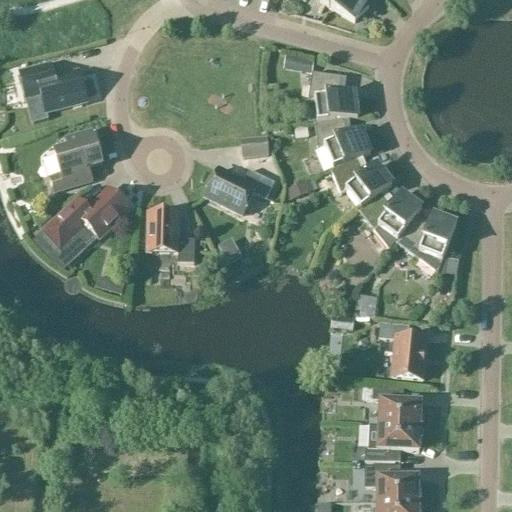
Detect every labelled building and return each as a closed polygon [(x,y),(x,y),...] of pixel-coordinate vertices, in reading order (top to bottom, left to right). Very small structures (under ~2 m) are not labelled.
[(359,0),(322,0),(319,5),(354,26),(356,23),(368,11),(365,7),(366,4),(359,0)] [(289,15),(285,35),(320,41),(323,21),(289,15)] [(53,83),(50,69),(19,77),(26,102),(40,98),(45,116),(70,110),(74,111),(81,109),(83,106),(86,105),(78,77),(53,83)] [(314,104),(317,126),(317,127),(344,123),(344,124),(357,122),(356,119),(359,102),(354,101),(354,98),(343,99),(345,82),(311,77),(307,105),(314,104)] [(372,131),(368,113),(359,115),(363,133),(372,131)] [(317,127),(317,126),(314,126),(317,154),(323,152),(332,172),(332,173),(358,162),(358,163),(370,158),(368,155),(366,138),(361,138),(360,135),(346,140),(344,124),(344,123),(317,127)] [(295,141),(307,140),(306,129),(294,130),(295,141)] [(55,163),(45,166),(50,183),(54,196),(83,187),(80,175),(101,168),(92,136),(65,144),(67,153),(53,157),(55,163)] [(270,159),(267,140),(241,144),(243,162),(270,159)] [(332,173),(332,172),(329,173),(340,199),(345,195),(359,213),(381,196),(382,197),(392,189),(389,186),(383,170),(378,172),(376,169),(365,178),(358,163),(358,162),(332,173)] [(243,186),(218,174),(205,201),(241,219),(252,197),(265,204),(274,187),(249,174),(243,186)] [(314,194),(309,183),(287,194),(292,204),(314,194)] [(129,214),(109,192),(87,213),(77,203),(43,235),(61,253),(85,230),(98,243),(129,214)] [(359,213),(357,215),(389,255),(395,247),(394,247),(396,244),(396,245),(413,222),(413,223),(421,213),(418,211),(408,197),(404,200),(401,198),(392,210),(382,197),(381,196),(359,213)] [(179,218),(147,217),(146,256),(177,257),(177,267),(193,268),(194,244),(178,243),(179,218)] [(396,245),(396,244),(394,247),(395,247),(436,278),(442,282),(446,278),(455,279),(458,264),(443,262),(456,228),(452,227),(439,217),(436,220),(432,219),(427,233),(413,223),(413,222),(396,245)] [(422,384),(426,344),(407,342),(408,330),(380,327),(378,343),(395,345),(392,381),(422,384)] [(416,385),(417,400),(434,399),(433,384),(416,385)] [(363,392),(363,404),(372,404),(372,392),(363,392)] [(379,405),(378,429),(419,431),(420,406),(397,405),(397,394),(372,392),(372,404),(379,405)] [(378,429),(367,429),(366,454),(365,453),(364,466),(394,466),(395,455),(418,456),(419,431),(378,429)] [(74,451),(65,450),(63,467),(72,468),(74,451)] [(376,506),(418,506),(418,481),(394,481),(394,470),(364,470),(364,492),(376,492),(376,506)]
